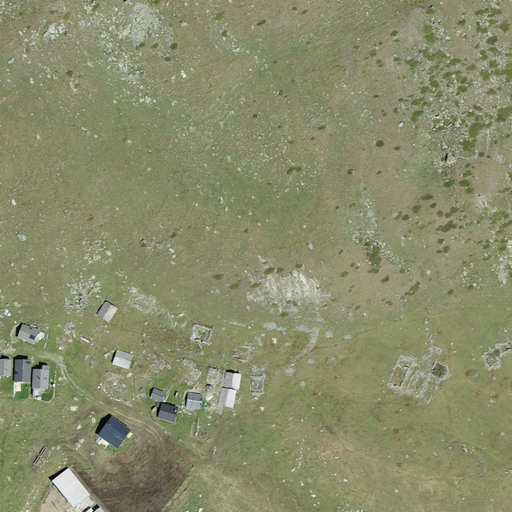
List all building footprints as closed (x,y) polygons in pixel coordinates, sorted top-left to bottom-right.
[(113,309),(101,300),(91,314),(103,323),(113,309)] [(37,330),(18,323),(13,336),(32,343),(37,330)] [(127,356),(113,352),(108,368),(123,372),(127,356)] [(9,357),(0,355),(0,376),(5,378),(9,357)] [(13,363),(12,382),(27,382),(28,363),(13,363)] [(45,370),(31,369),(29,387),(42,389),(45,370)] [(217,410),(233,412),(238,377),(222,375),(217,410)] [(161,392),(150,388),(147,397),(158,401),(161,392)] [(183,412),(197,414),(200,398),(186,396),(183,412)] [(153,422),(172,427),(176,411),(157,407),(153,422)] [(108,419),(99,434),(118,445),(127,429),(108,419)] [(67,470),(50,483),(72,511),(89,498),(67,470)]
